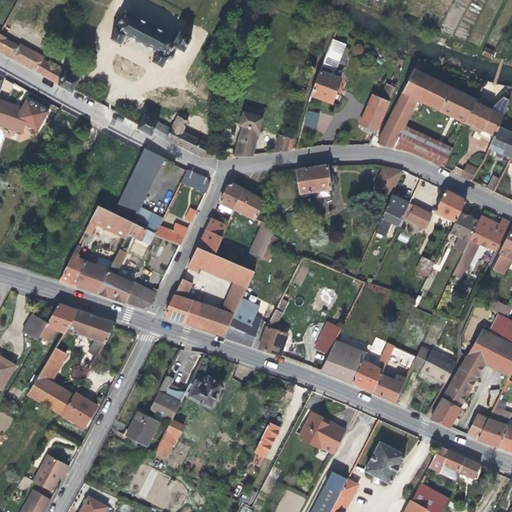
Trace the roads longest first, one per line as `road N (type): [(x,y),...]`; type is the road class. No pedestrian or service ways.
road 1 (tertiary): [(152,323),(299,374),(511,465)]
road 2 (unknown): [(201,45),(165,82),(117,88),(100,99),(0,269)]
road 3 (unclassified): [(511,212),(390,155),(224,168)]
road 4 (residential): [(0,61),(65,100),(224,168)]
road 5 (residential): [(152,323),(56,511)]
road 6 (residential): [(224,168),(152,323)]
road 7 (tertiary): [(0,274),(152,323)]
